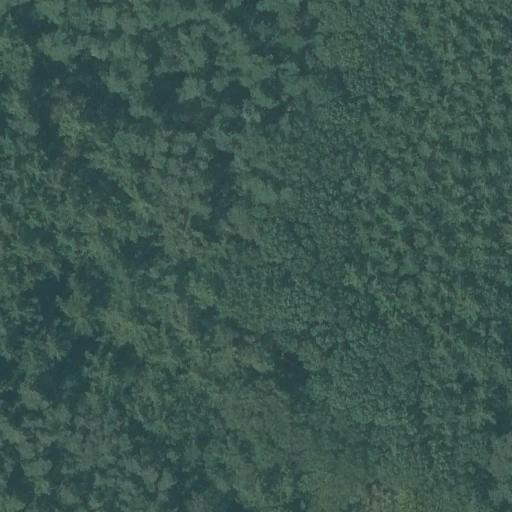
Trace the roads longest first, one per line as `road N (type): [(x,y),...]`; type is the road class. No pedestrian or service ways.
road 1 (unknown): [(0,33),(254,292),(174,511)]
road 2 (track): [(165,511),(350,0)]
road 3 (track): [(242,309),(438,511)]
